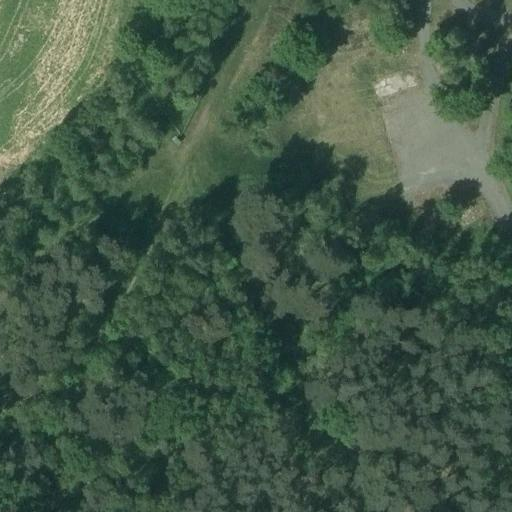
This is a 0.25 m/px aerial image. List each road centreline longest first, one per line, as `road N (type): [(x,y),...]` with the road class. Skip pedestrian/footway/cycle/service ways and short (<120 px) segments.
road 1 (track): [(511,231),(442,102),(425,38),(426,0)]
road 2 (track): [(0,200),(121,70)]
